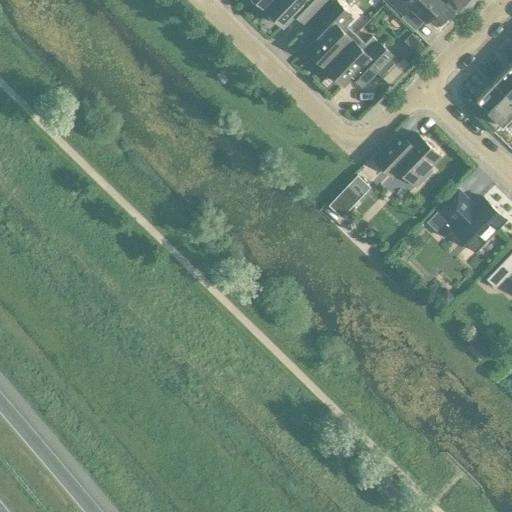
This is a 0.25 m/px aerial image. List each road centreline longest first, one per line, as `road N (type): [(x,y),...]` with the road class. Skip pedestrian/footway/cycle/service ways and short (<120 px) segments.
road 1 (residential): [(419,90),(355,150),(201,0)]
road 2 (trunk): [(90,511),(0,407)]
road 3 (residential): [(419,90),(509,0)]
road 4 (residential): [(511,177),(419,90)]
